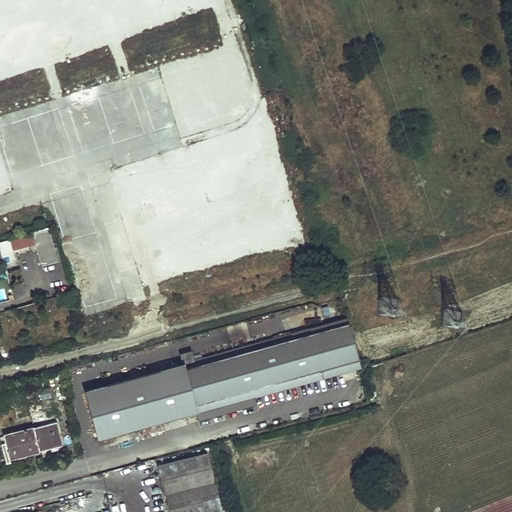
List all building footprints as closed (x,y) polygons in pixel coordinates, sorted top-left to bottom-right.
[(58,262),(49,227),(32,232),(33,235),(35,243),(41,266),(58,262)] [(13,249),(35,243),(33,235),(0,243),(0,258),(2,257),(14,254),(13,249)] [(273,339),(320,326),(315,308),(268,321),(273,339)] [(359,367),(346,319),(320,326),(273,339),(194,360),(192,350),(181,353),(183,363),(85,391),(98,440),(196,413),(198,421),(257,405),(254,396),(359,367)] [(50,387),(40,389),(41,398),(51,397),(50,387)] [(30,405),(31,414),(51,412),(50,402),(30,405)] [(55,422),(3,436),(10,460),(61,445),(55,422)] [(211,511),(221,510),(206,450),(156,462),(168,511),(211,511)]
